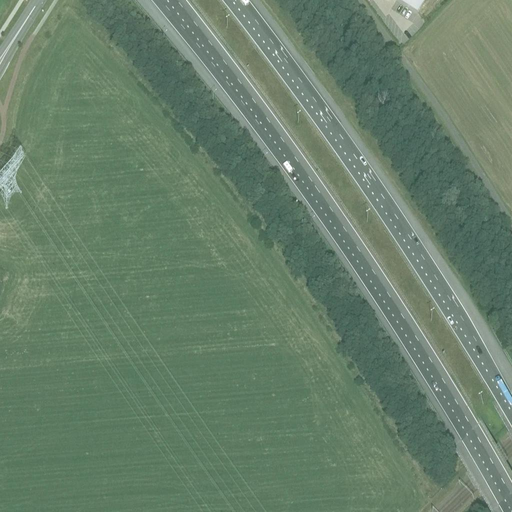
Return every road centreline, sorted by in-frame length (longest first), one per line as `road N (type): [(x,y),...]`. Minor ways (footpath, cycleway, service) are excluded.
road 1 (motorway): [(176,0),(340,220),(511,498)]
road 2 (motorway): [(511,412),(295,77),(232,0)]
